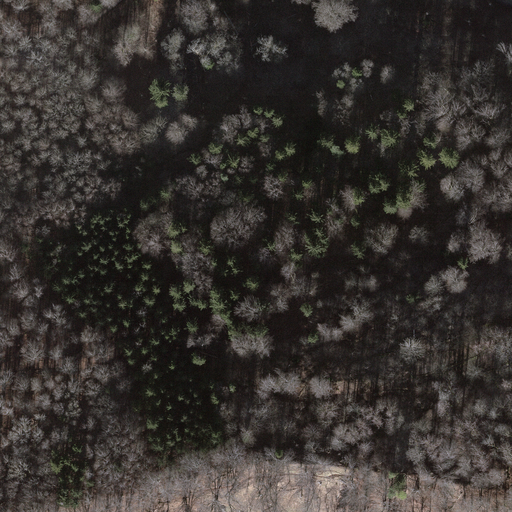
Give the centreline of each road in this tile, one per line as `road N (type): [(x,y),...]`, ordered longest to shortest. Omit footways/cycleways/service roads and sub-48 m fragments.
road 1 (track): [(0,371),(95,360),(131,346)]
road 2 (track): [(0,37),(67,27),(114,0)]
